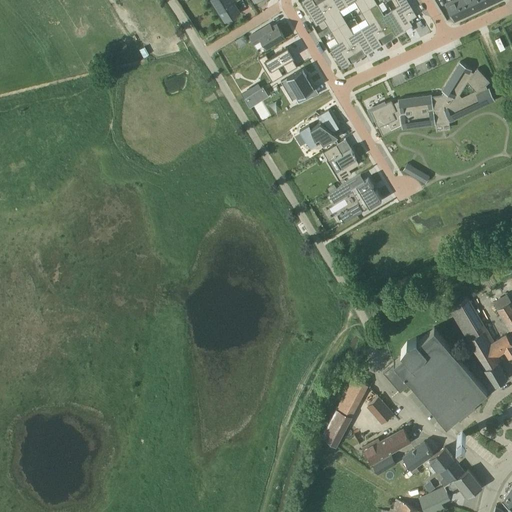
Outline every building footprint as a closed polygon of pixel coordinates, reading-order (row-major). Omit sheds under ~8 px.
[(213,0),(225,19),(226,19),(238,11),(239,11),(232,2),(234,0),(213,0)] [(310,0),(304,4),(316,24),(324,19),(331,31),(339,26),(322,0),(316,4),(313,0),(310,0)] [(322,0),(339,26),(346,22),(339,10),(347,6),(343,0),(322,0)] [(343,0),(347,6),(355,1),(362,12),(369,8),(364,0),(343,0)] [(396,0),(400,5),(392,10),(404,30),(412,25),(411,22),(409,20),(412,18),(416,15),(407,0),(396,0)] [(460,0),(452,0),(446,3),(454,21),(467,15),(460,0)] [(475,0),(460,0),(467,15),(480,9),(475,0)] [(491,0),(475,0),(480,9),(493,3),(491,0)] [(377,3),(369,8),(385,34),(392,30),(395,35),(396,35),(404,30),(392,10),(384,14),(377,3)] [(369,24),(361,28),(373,49),(381,44),(382,43),(378,38),(385,34),(369,8),(362,12),(369,24)] [(346,22),(339,26),(354,52),(361,48),(365,54),(373,49),(361,28),(353,33),(346,22)] [(269,24),(251,35),(255,42),(262,38),(265,42),(264,43),(267,48),(275,44),(274,42),(284,36),(276,24),(271,27),(269,24)] [(338,42),(330,47),(342,67),(351,62),(347,57),(354,52),(339,26),(331,31),(338,42)] [(248,42),(244,35),(236,40),(240,47),(248,42)] [(495,39),(500,50),(505,48),(500,37),(495,39)] [(285,46),(265,59),(270,68),(266,71),(272,81),(297,66),(285,46)] [(400,98),(401,104),(397,106),(394,99),(373,109),(381,126),(382,126),(385,134),(404,125),(404,127),(438,123),(438,122),(451,120),(452,120),(497,99),(491,86),(489,87),(488,83),(491,80),(479,67),(475,71),(473,70),(473,68),(461,60),(444,89),(446,91),(444,94),(434,95),(434,93),(400,98)] [(302,68),(287,77),(288,77),(294,88),(288,91),(293,99),(293,100),(296,98),(299,102),(314,95),(310,90),(314,88),(312,84),(307,76),(306,75),(302,69),(303,68),(302,68)] [(250,87),(241,92),(244,98),(253,93),(250,87)] [(244,98),(248,104),(263,96),(259,89),(244,98)] [(309,124),(299,130),(300,131),(307,142),(311,148),(317,145),(315,139),(319,137),(324,144),(336,137),(335,136),(332,131),(331,130),(334,129),(338,127),(339,126),(328,109),(317,116),(323,120),(321,122),(311,128),(309,124)] [(337,143),(323,151),(328,159),(328,160),(334,156),(341,169),(336,172),(341,179),(352,173),(349,169),(359,163),(356,158),(356,157),(351,147),(350,148),(342,152),(337,143)] [(420,179),(424,172),(407,163),(403,169),(420,179)] [(329,192),(329,193),(334,202),(353,190),(364,209),(382,199),(376,190),(375,191),(372,187),(374,186),(368,177),(364,179),(361,173),(337,188),(329,192)] [(327,188),(329,192),(337,188),(334,183),(327,188)] [(352,217),(347,210),(340,215),(344,222),(352,217)] [(511,261),(498,266),(501,275),(511,271),(511,261)] [(467,295),(448,306),(467,338),(486,327),(467,295)] [(511,302),(507,295),(494,302),(510,329),(511,327),(511,302)] [(473,371),(472,372),(469,368),(470,367),(434,326),(418,340),(416,337),(406,342),(400,350),(403,353),(383,369),(400,390),(411,381),(447,424),(456,416),(460,421),(461,420),(460,419),(473,409),(474,409),(475,408),(471,403),(487,390),(475,376),(476,375),(473,371)] [(511,341),(507,333),(493,341),(485,328),(468,338),(494,385),(507,378),(496,359),(501,355),(500,353),(505,350),(509,358),(511,355),(511,341)] [(336,445),(369,384),(354,372),(322,434),(336,445)] [(376,394),(365,404),(382,423),(393,413),(376,394)] [(410,441),(403,428),(379,441),(387,454),(410,441)] [(466,435),(462,431),(457,436),(460,440),(466,435)] [(387,454),(379,441),(376,443),(374,440),(362,447),(371,463),(387,454)] [(433,453),(424,440),(403,455),(412,467),(433,453)] [(453,458),(453,457),(445,446),(430,458),(434,463),(429,467),(433,473),(440,467),(447,476),(446,477),(449,481),(464,471),(453,458)] [(392,455),(374,465),(378,472),(396,462),(392,455)] [(419,470),(416,466),(410,470),(413,474),(419,470)] [(468,468),(464,471),(449,481),(445,484),(446,485),(419,498),(425,511),(431,511),(443,506),(441,499),(450,496),(449,493),(457,486),(465,496),(481,485),(468,468)] [(424,485),(429,492),(435,487),(430,480),(424,485)] [(511,484),(502,497),(511,504),(511,484)] [(467,495),(464,505),(473,509),(477,499),(467,495)] [(422,511),(417,509),(405,502),(395,498),(392,511),(422,511)]
